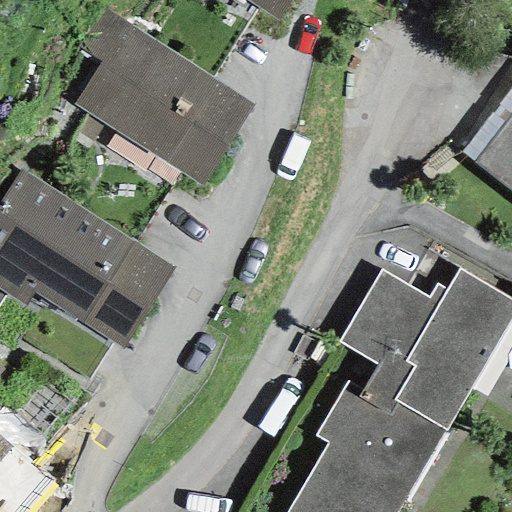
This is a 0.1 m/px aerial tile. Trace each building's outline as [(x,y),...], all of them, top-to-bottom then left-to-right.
[(292,0),(245,0),(281,20),(292,0)] [(244,97),(113,16),(67,90),(197,171),(244,97)] [(511,85),(461,153),(472,161),(511,107),(511,85)] [(511,192),(511,107),(472,161),(511,192)] [(171,270),(23,178),(0,214),(0,309),(106,375),(171,270)] [(427,296),(379,269),(338,338),(378,361),(363,388),(348,379),(315,435),(326,442),(285,511),(396,511),(511,313),(511,298),(458,267),(446,287),(435,281),(427,296)] [(0,460),(14,444),(0,431),(0,460)]
